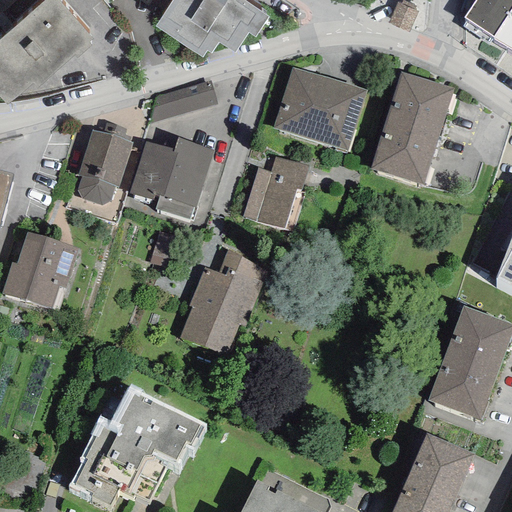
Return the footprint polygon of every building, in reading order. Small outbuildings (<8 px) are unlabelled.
[(0,98),(7,106),(32,83),(36,88),(74,55),(77,58),(89,47),(87,43),(91,40),(55,0),(46,0),(0,40),(0,98)] [(260,0),(163,0),(156,11),(199,39),(210,23),(239,42),(265,3),(260,0)] [(511,0),(475,0),(463,18),(511,50),(511,0)] [(366,91),(292,68),(273,127),(347,151),(366,91)] [(451,89),(400,72),(370,169),(423,185),(451,89)] [(155,97),(149,124),(216,105),(210,81),(155,97)] [(118,188),(131,142),(123,139),(125,130),(106,123),(103,133),(92,131),(77,176),(81,177),(77,191),(81,199),(101,206),(110,201),(114,187),(118,188)] [(145,142),(128,194),(156,203),(154,209),(188,221),(193,208),(195,209),(215,150),(178,138),(173,152),(145,142)] [(244,218),(284,229),(296,188),(300,189),(306,166),(275,158),(271,173),(258,169),(244,218)] [(0,221),(12,174),(0,171),(0,221)] [(11,263),(2,294),(50,309),(59,286),(65,289),(78,250),(27,232),(15,264),(11,263)] [(511,235),(496,278),(511,286),(511,235)] [(191,308),(179,338),(228,357),(240,327),(245,328),(269,265),(226,248),(217,271),(203,266),(187,307),(191,308)] [(511,330),(511,325),(463,305),(427,401),(479,421),(511,330)] [(81,460),(69,485),(109,507),(117,490),(132,498),(134,495),(149,501),(167,462),(177,467),(186,448),(192,450),(206,425),(128,387),(110,421),(99,416),(89,434),(91,435),(79,459),(81,460)] [(448,511),(473,454),(426,433),(392,511),(448,511)] [(327,511),(330,508),(327,499),(267,469),(260,482),(257,480),(240,511),(327,511)]
